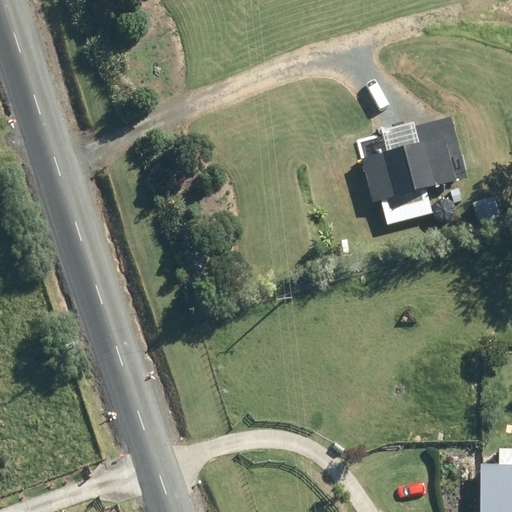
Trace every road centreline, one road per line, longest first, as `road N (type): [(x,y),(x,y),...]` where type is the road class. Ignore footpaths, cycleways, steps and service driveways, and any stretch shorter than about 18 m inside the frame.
road 1 (unclassified): [(13,0),(186,511)]
road 2 (unknown): [(162,439),(0,501)]
